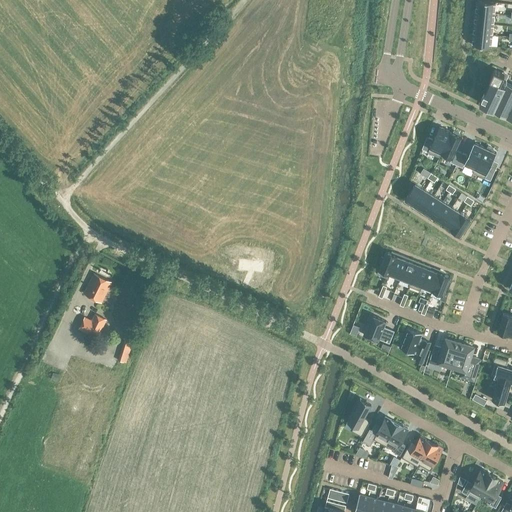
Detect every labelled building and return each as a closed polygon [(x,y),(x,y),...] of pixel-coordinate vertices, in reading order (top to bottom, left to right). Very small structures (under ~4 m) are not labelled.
[(46,9),(44,26),(54,27),(55,18),(63,18),(64,0),(57,0),(56,9),(46,9)] [(66,0),(65,0),(64,18),(71,20),(70,29),(80,30),(82,13),(72,11),(73,1),(66,0)] [(234,12),(233,19),(255,21),(257,2),(244,0),(243,13),(234,12)] [(477,0),(476,11),(496,13),(497,2),(477,0)] [(257,2),(255,21),(277,24),(278,17),(269,16),(270,3),(257,2)] [(83,13),(81,30),(91,31),(92,22),(99,23),(101,4),(94,3),(93,14),(83,13)] [(102,4),(100,23),(107,24),(106,33),(116,35),(118,17),(108,15),(109,5),(102,4)] [(159,5),(158,16),(176,17),(177,7),(159,5)] [(119,17),(117,34),(127,36),(128,26),(136,27),(138,8),(131,7),(130,18),(119,17)] [(476,11),(475,22),(494,24),(496,13),(476,11)] [(0,12),(0,17),(1,17),(0,24),(0,25),(7,26),(8,13),(0,12)] [(158,16),(157,27),(175,29),(176,19),(158,16)] [(233,19),(233,26),(241,27),(240,40),(252,41),(255,22),(233,19)] [(255,22),(253,41),(266,43),(267,30),(276,31),(276,24),(255,22)] [(475,22),(473,33),(493,35),(494,24),(475,22)] [(156,28),(155,39),(174,41),(175,30),(156,28)] [(493,35),(473,33),(472,44),(492,46),(493,35)] [(82,68),(81,78),(94,80),(96,70),(82,68)] [(97,70),(96,80),(109,81),(110,71),(97,70)] [(494,72),(480,102),(511,117),(511,86),(505,83),(508,78),(494,72)] [(14,80),(5,88),(16,100),(32,86),(23,76),(16,83),(14,80)] [(82,80),(80,89),(93,91),(94,82),(82,80)] [(96,82),(95,91),(107,93),(108,83),(96,82)] [(141,86),(140,103),(149,104),(152,87),(141,86)] [(281,87),(279,109),(291,111),(294,88),(281,87)] [(154,88),(152,104),(161,105),(162,89),(154,88)] [(294,88),(291,111),(303,112),(306,89),(294,88)] [(306,89),(303,112),(315,113),(317,91),(306,89)] [(165,90),(164,106),(172,107),(174,91),(165,90)] [(317,91),(315,113),(327,115),(329,92),(317,91)] [(80,92),(79,101),(91,102),(93,94),(80,92)] [(176,92),(174,106),(183,108),(185,93),(176,92)] [(188,92),(186,107),(195,109),(197,93),(188,92)] [(329,92),(327,115),(339,116),(342,94),(329,92)] [(95,94),(94,103),(106,104),(107,95),(95,94)] [(218,95),(217,104),(234,106),(235,97),(218,95)] [(79,103),(78,112),(90,113),(91,105),(79,103)] [(93,105),(92,114),(105,115),(106,106),(93,105)] [(217,107),(216,114),(232,117),(234,109),(217,107)] [(24,113),(16,120),(29,134),(37,127),(24,113)] [(77,115),(77,123),(88,125),(89,117),(77,115)] [(92,116),(91,125),(104,127),(104,118),(92,116)] [(216,117),(215,124),(231,126),(232,119),(216,117)] [(138,125),(137,134),(153,136),(154,127),(138,125)] [(76,126),(75,135),(87,137),(88,128),(76,126)] [(427,136),(422,149),(428,151),(430,147),(441,153),(451,132),(440,126),(434,139),(427,136)] [(215,127),(214,134),(230,137),(231,130),(215,127)] [(90,128),(90,137),(102,138),(103,129),(90,128)] [(451,132),(441,153),(453,158),(451,162),(456,165),(462,153),(456,150),(462,137),(451,132)] [(136,137),(135,145),(152,147),(153,138),(136,137)] [(213,138),(212,145),(229,147),(230,140),(213,138)] [(468,156),(462,153),(456,165),(462,168),(464,163),(475,168),(485,148),(474,142),(468,156)] [(135,148),(134,156),(151,158),(152,150),(135,148)] [(213,148),(212,155),(228,157),(229,150),(213,148)] [(497,153),(485,148),(475,168),(487,174),(485,178),(490,181),(496,169),(490,166),(497,153)] [(211,158),(211,165),(227,168),(227,160),(211,158)] [(134,159),(133,169),(149,171),(150,161),(134,159)] [(211,168),(210,177),(225,179),(226,170),(211,168)] [(416,183),(405,199),(415,206),(425,189),(416,183)] [(434,195),(425,189),(415,206),(424,212),(434,195)] [(117,193),(113,202),(120,207),(121,205),(129,210),(128,212),(133,214),(137,205),(132,202),(133,200),(124,196),(117,193)] [(443,201),(434,195),(424,212),(433,217),(443,201)] [(279,196),(278,206),(290,207),(291,198),(279,196)] [(294,199),(293,207),(305,208),(305,199),(294,199)] [(504,208),(506,201),(500,199),(497,205),(504,208)] [(452,207),(443,201),(433,217),(442,223),(452,207)] [(462,213),(452,207),(442,223),(451,229),(462,213)] [(278,208),(277,217),(289,218),(290,210),(278,208)] [(292,211),(291,219),(303,220),(304,212),(292,211)] [(471,219),(462,213),(451,229),(461,235),(471,219)] [(155,217),(150,228),(154,231),(156,228),(167,233),(169,229),(168,228),(172,218),(165,214),(162,221),(155,217)] [(276,219),(275,228),(288,230),(289,221),(276,219)] [(291,222),(290,230),(302,231),(303,223),(291,222)] [(275,231),(274,239),(287,241),(287,233),(275,231)] [(290,233),(289,241),(301,243),(302,235),(290,233)] [(274,242),(272,251),(285,253),(286,243),(274,242)] [(288,244),(287,253),(300,254),(301,245),(288,244)] [(386,251),(379,269),(390,273),(397,255),(386,251)] [(273,254),(271,263),(284,264),(285,255),(273,254)] [(287,255),(286,265),(299,266),(300,257),(287,255)] [(407,260),(397,255),(390,273),(400,278),(407,260)] [(407,260),(400,278),(411,282),(418,264),(407,260)] [(429,268),(418,264),(411,282),(422,286),(429,268)] [(439,272),(429,268),(422,286),(432,290),(439,272)] [(451,276),(439,272),(432,290),(443,294),(451,276)] [(102,302),(111,282),(94,274),(84,293),(102,302)] [(98,339),(107,321),(94,313),(91,320),(85,317),(80,330),(98,339)] [(511,322),(511,315),(503,313),(497,331),(508,335),(511,322)] [(372,315),(364,335),(378,341),(379,339),(390,343),(395,331),(384,326),(386,321),(372,315)] [(77,316),(73,324),(76,326),(81,318),(77,316)] [(408,327),(400,346),(415,352),(417,346),(421,348),(416,361),(423,363),(431,343),(424,340),(423,342),(420,341),(423,333),(408,327)] [(127,364),(137,332),(128,328),(118,362),(127,364)] [(435,345),(431,359),(452,365),(460,343),(446,338),(443,348),(435,345)] [(460,343),(452,365),(462,369),(476,373),(480,360),(470,356),(473,347),(460,343)] [(495,364),(491,375),(499,377),(511,381),(511,368),(505,367),(507,361),(495,357),(493,363),(495,364)] [(499,377),(492,399),(505,402),(511,381),(499,377)] [(475,394),(472,399),(483,406),(486,400),(475,394)] [(360,398),(348,420),(355,424),(352,431),(362,436),(371,420),(365,417),(372,405),(360,398)] [(370,429),(363,441),(370,445),(374,439),(384,445),(397,423),(386,417),(381,426),(375,423),(372,430),(370,429)] [(397,423),(384,445),(395,451),(395,452),(400,455),(406,444),(401,441),(408,429),(397,423)] [(411,440),(402,457),(418,466),(419,464),(432,442),(421,436),(417,443),(411,440)] [(432,442),(419,464),(430,470),(443,448),(432,442)] [(359,447),(356,453),(366,456),(368,452),(359,447)] [(468,480),(462,491),(468,495),(469,493),(480,499),(481,496),(492,475),(487,472),(481,469),(473,483),(468,480)] [(492,475),(481,496),(491,501),(489,504),(496,508),(502,496),(496,493),(503,481),(497,478),(492,475)] [(412,477),(410,484),(422,487),(424,481),(412,477)] [(360,493),(354,511),(365,511),(369,496),(360,493)] [(369,496),(365,511),(374,511),(379,498),(369,496)] [(379,498),(374,511),(384,511),(388,501),(379,498)] [(388,501),(384,511),(394,511),(397,503),(388,501)] [(506,502),(500,511),(511,511),(511,504),(511,505),(506,502)] [(397,503),(394,511),(404,511),(407,506),(397,503)]
